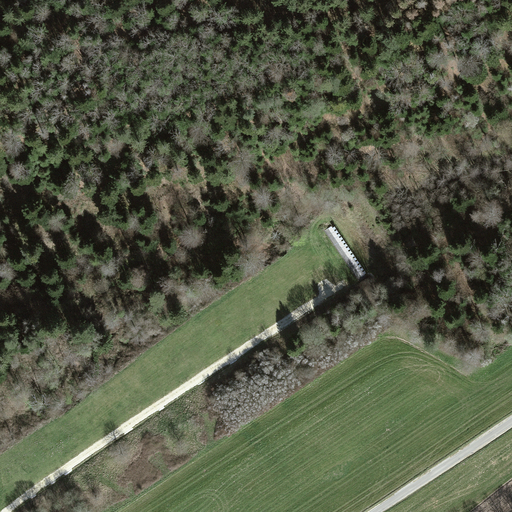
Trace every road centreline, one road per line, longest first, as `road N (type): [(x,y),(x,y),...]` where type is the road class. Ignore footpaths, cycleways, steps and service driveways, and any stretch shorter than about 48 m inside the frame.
road 1 (track): [(9,511),(349,278)]
road 2 (tertiary): [(511,419),(374,511)]
